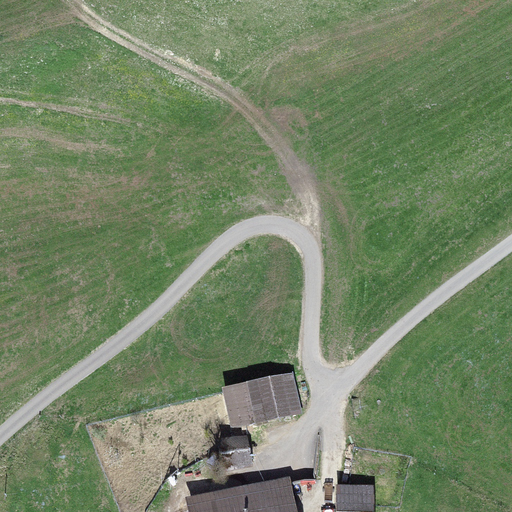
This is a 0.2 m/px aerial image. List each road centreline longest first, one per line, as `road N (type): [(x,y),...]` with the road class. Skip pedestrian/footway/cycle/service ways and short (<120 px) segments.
road 1 (unclassified): [(511,235),(330,386),(306,363),(308,239),(277,217),(258,221),(230,232),(141,318),(0,431)]
road 2 (track): [(75,0),(98,22),(226,94),(296,156),(319,210),(308,239)]
